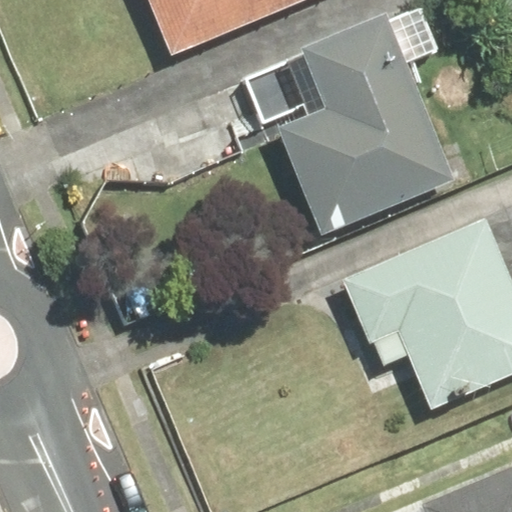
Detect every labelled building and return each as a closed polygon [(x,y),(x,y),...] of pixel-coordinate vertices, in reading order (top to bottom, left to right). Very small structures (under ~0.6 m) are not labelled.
[(159,0),(182,53),(308,0),(159,0)] [(462,174),(394,11),(312,45),(335,99),(279,122),(325,231),(462,174)] [(269,64),(229,84),(248,123),(289,104),(269,64)] [(511,249),(494,207),(344,269),(377,349),(408,336),(437,404),(511,373),(511,249)] [(511,511),(511,469),(428,498),(432,511),(511,511)]
